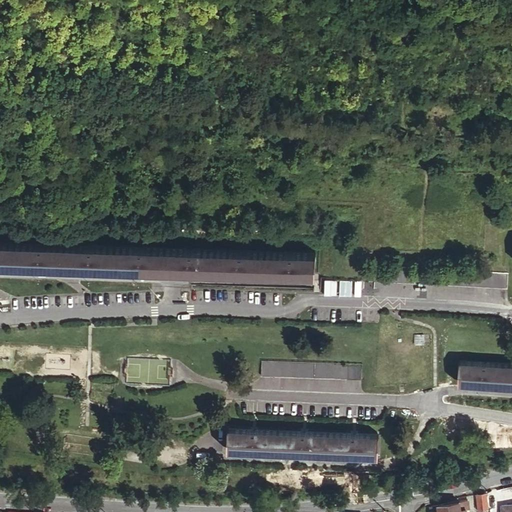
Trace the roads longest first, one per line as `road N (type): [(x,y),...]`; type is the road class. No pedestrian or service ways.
road 1 (residential): [(0,318),(288,309),(302,299),(511,311)]
road 2 (residential): [(0,502),(176,511)]
road 3 (residential): [(511,420),(430,402),(452,388),(511,392)]
road 4 (residential): [(278,511),(405,497)]
